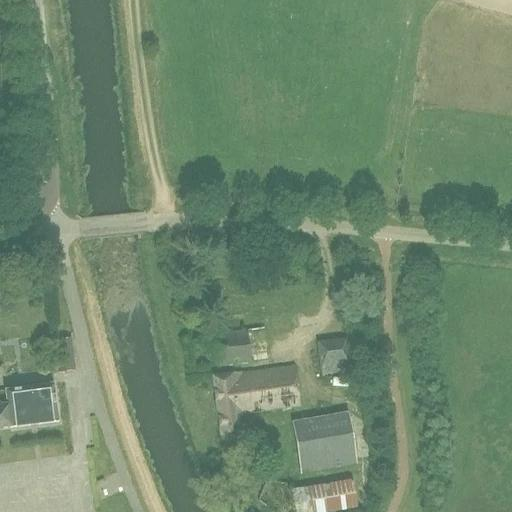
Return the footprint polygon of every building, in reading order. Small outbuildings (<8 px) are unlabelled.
[(264,328),(213,335),(217,367),(269,360),(264,328)] [(321,375),(351,371),(347,339),(317,343),(321,375)] [(70,341),(54,343),(58,374),(74,372),(70,341)] [(212,378),(221,441),(240,438),(239,436),(244,435),(243,426),(238,427),(237,416),(300,406),(294,366),(212,378)] [(4,391),(4,393),(8,428),(8,429),(57,423),(53,385),(4,391)] [(8,428),(4,393),(0,393),(0,430),(1,431),(1,429),(8,428)] [(347,413),(292,422),(301,473),(356,463),(347,413)] [(333,511),(357,508),(352,480),(291,489),(294,511),(333,511)]
